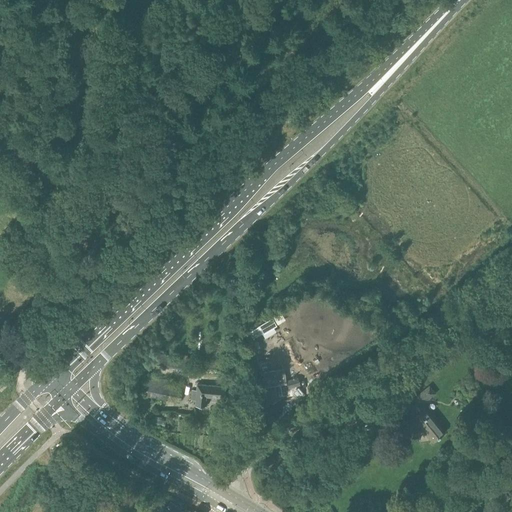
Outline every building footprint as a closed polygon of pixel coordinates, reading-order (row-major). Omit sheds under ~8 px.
[(258,326),(258,327),(263,334),(276,326),(272,318),(258,326)] [(186,350),(159,345),(156,360),(183,365),(186,350)] [(181,390),(180,390),(182,382),(149,376),(145,396),(178,402),(181,390)] [(305,376),(298,378),(287,381),(289,388),(301,385),(307,383),(305,376)] [(263,391),(267,391),(269,401),(269,402),(283,399),(282,391),(280,379),(265,382),(266,386),(262,387),(263,390),(263,391)] [(207,397),(225,398),(226,387),(197,384),(197,391),(192,391),(191,400),(196,400),(195,404),(206,405),(207,397)] [(428,387),(411,401),(420,412),(414,417),(390,424),(394,436),(422,428),(434,441),(446,431),(422,403),(433,394),(428,387)] [(365,399),(350,409),(358,420),(372,411),(365,399)] [(507,418),(498,416),(496,427),(504,429),(507,418)] [(185,508),(182,511),(171,502),(166,508),(170,511),(197,511),(196,511),(194,511),(191,511),(190,511),(189,511),(185,508)]
